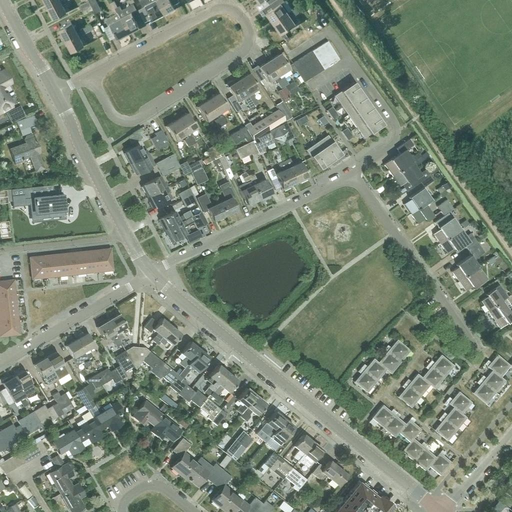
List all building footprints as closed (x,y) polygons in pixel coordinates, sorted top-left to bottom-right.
[(62,5),(66,3),(65,1),(64,0),(60,0),(47,7),(53,18),(66,12),(62,5)] [(88,0),(89,1),(91,5),(92,7),(94,11),(96,13),(101,10),(95,0),(88,0)] [(115,0),(112,2),(110,3),(113,9),(118,6),(115,0)] [(163,13),(156,0),(139,0),(143,6),(145,5),(152,19),(163,13)] [(156,0),(163,13),(174,8),(170,0),(156,0)] [(293,9),(291,6),(286,0),(274,0),(269,4),(272,9),(266,13),(273,23),(287,13),(288,14),(291,11),(293,9)] [(79,6),(81,11),(91,5),(89,1),(79,6)] [(115,13),(116,15),(118,14),(128,32),(139,26),(132,12),(137,9),(134,3),(122,9),(120,5),(118,6),(113,9),(115,13)] [(94,11),(92,7),(91,5),(81,11),(84,16),(94,11)] [(293,15),(300,10),(298,6),(293,9),(291,11),(293,15)] [(108,25),(110,24),(117,37),(128,32),(118,14),(116,15),(115,13),(105,19),(108,25)] [(287,13),(273,23),(280,33),(294,23),(288,14),(287,13)] [(59,29),(65,40),(77,34),(71,23),(59,29)] [(93,29),(92,27),(91,24),(85,27),(87,32),(93,29)] [(102,34),(97,24),(92,27),(93,29),(97,36),(102,34)] [(71,52),(83,45),(77,34),(65,40),(71,52)] [(326,41),(319,46),(326,56),(333,52),(326,41)] [(326,56),(319,46),(315,48),(321,59),(326,56)] [(315,48),(310,51),(316,62),(321,59),(315,48)] [(305,55),(312,65),(316,62),(310,51),(305,55)] [(331,64),(338,60),(333,52),(326,56),(331,64)] [(287,69),(277,54),(267,61),(276,76),(287,69)] [(307,68),(312,65),(305,55),(300,58),(307,68)] [(331,64),(326,56),(321,59),(326,67),(331,64)] [(300,58),(295,61),(302,71),(307,68),(300,58)] [(316,62),(322,70),(326,67),(321,59),(316,62)] [(283,86),(278,79),(276,76),(267,61),(257,67),(266,82),(271,79),(274,84),(276,83),(279,89),(283,86)] [(295,61),(290,64),(297,74),(302,71),(295,61)] [(317,73),(322,70),(316,62),(312,65),(317,73)] [(312,76),(317,73),(312,65),(307,68),(312,76)] [(307,80),(312,76),(307,68),(302,71),(307,80)] [(0,111),(10,106),(4,95),(11,91),(6,83),(8,82),(2,71),(0,72),(0,111)] [(302,83),(307,80),(302,71),(297,74),(302,83)] [(253,97),(250,92),(256,89),(246,74),(236,81),(245,95),(247,99),(252,106),(255,104),(252,97),(253,97)] [(287,84),(282,77),(278,79),(283,86),(287,84)] [(231,80),(224,84),(235,102),(240,99),(243,103),(244,102),(248,108),(252,106),(247,99),(245,95),(236,81),(232,83),(231,80)] [(332,96),(340,106),(358,94),(356,91),(358,90),(352,82),(332,96)] [(289,83),(283,87),(289,96),(294,92),(289,83)] [(279,90),(284,99),(282,100),(284,103),(290,99),(288,96),(283,87),(279,90)] [(359,93),(358,94),(340,106),(347,117),(365,104),(364,102),(365,101),(359,93)] [(216,94),(205,100),(215,115),(225,108),(216,94)] [(205,100),(195,107),(204,122),(215,115),(205,100)] [(280,101),(274,105),(285,121),(291,118),(280,101)] [(367,103),(365,104),(347,117),(354,128),(373,115),(371,112),(372,111),(367,103)] [(333,111),(330,107),(325,110),(325,111),(328,115),(333,111)] [(277,110),(272,113),(261,120),(267,129),(278,122),(283,120),(277,110)] [(331,120),(337,116),(333,111),(328,115),(331,120)] [(194,128),(184,113),(174,120),(183,135),(184,135),(186,138),(190,145),(194,143),(190,136),(191,136),(188,132),(194,128)] [(374,114),(373,115),(354,128),(362,139),(381,126),(378,123),(380,122),(374,114)] [(217,118),(221,126),(222,125),(225,123),(220,116),(217,118)] [(322,116),(316,120),(321,126),(326,122),(322,116)] [(32,117),(15,122),(20,135),(29,132),(27,127),(34,124),(32,117)] [(224,129),(222,125),(221,126),(217,118),(213,121),(220,132),(224,129)] [(173,141),(183,135),(174,120),(164,126),(173,141)] [(247,123),(243,126),(244,129),(245,128),(251,139),(255,137),(267,129),(261,120),(250,127),(247,123)] [(268,133),(273,142),(277,141),(282,142),(292,138),(285,123),(268,131),(268,133)] [(238,130),(228,136),(233,145),(243,138),(245,142),(251,139),(245,128),(244,129),(243,126),(238,130)] [(340,132),(343,136),(348,132),(345,128),(340,132)] [(161,147),(167,143),(160,130),(154,134),(155,136),(149,139),(155,150),(161,147)] [(138,132),(127,138),(130,144),(141,138),(138,132)] [(348,132),(343,136),(346,141),(351,137),(348,132)] [(262,148),(273,142),(268,133),(256,138),(258,142),(252,145),(257,153),(257,155),(264,152),(262,148)] [(326,135),(315,143),(329,162),(336,157),(336,156),(339,153),(326,135)] [(27,142),(15,147),(8,149),(14,164),(20,162),(20,160),(29,157),(34,172),(43,169),(37,153),(39,153),(33,137),(26,139),(27,142)] [(186,138),(182,140),(187,147),(190,145),(186,138)] [(382,165),(384,167),(391,177),(405,167),(412,162),(419,156),(417,153),(412,156),(411,154),(408,157),(404,151),(412,145),(408,140),(394,149),(398,154),(389,160),(382,165)] [(250,154),(251,156),(257,153),(252,145),(251,141),(234,150),(238,160),(250,154)] [(318,170),(329,162),(315,143),(304,150),(318,170)] [(124,153),(123,154),(126,159),(128,158),(130,163),(147,154),(145,150),(141,152),(137,145),(124,152),(124,153)] [(203,165),(210,161),(217,158),(219,157),(217,153),(213,145),(206,149),(210,156),(201,161),(203,165)] [(147,154),(130,163),(132,168),(131,169),(134,175),(136,174),(149,167),(153,165),(147,154)] [(154,163),(158,170),(175,161),(171,154),(161,160),(154,163)] [(222,156),(219,157),(217,158),(222,169),(227,166),(224,160),(228,159),(226,154),(222,155),(222,156)] [(419,156),(412,162),(405,167),(391,177),(398,186),(404,182),(406,184),(415,178),(415,177),(419,175),(413,166),(422,160),(419,156)] [(222,169),(217,158),(210,161),(212,165),(214,164),(218,171),(222,169)] [(182,175),(189,172),(199,167),(203,165),(201,161),(200,159),(196,161),(186,166),(184,161),(177,165),(182,175)] [(288,159),(282,161),(292,183),(297,181),(298,182),(305,179),(304,177),(305,177),(298,162),(289,167),(288,165),(290,163),(288,159)] [(175,161),(158,170),(161,176),(178,167),(175,161)] [(282,170),(273,174),(280,189),(281,188),(282,190),(289,187),(288,185),(292,183),(282,161),(277,164),(278,168),(281,168),(282,170)] [(434,164),(425,170),(429,175),(437,169),(434,164)] [(199,167),(189,172),(195,185),(206,180),(199,167)] [(415,178),(418,182),(429,175),(425,170),(419,175),(415,177),(415,178)] [(257,199),(246,176),(244,172),(239,175),(243,183),(236,186),(238,191),(245,205),(257,199)] [(269,193),(263,180),(256,183),(252,174),(246,176),(257,199),(269,193)] [(432,181),(429,175),(418,182),(422,188),(432,181)] [(142,186),(140,187),(143,193),(146,192),(148,196),(166,187),(163,182),(162,183),(159,176),(142,185),(142,186)] [(224,199),(216,203),(222,216),(234,210),(229,199),(233,197),(225,182),(217,186),(224,199)] [(59,194),(58,193),(58,195),(52,195),(51,185),(9,190),(10,206),(11,206),(11,203),(31,201),(31,204),(32,204),(33,214),(37,214),(37,218),(60,216),(61,219),(59,194)] [(187,188),(191,195),(191,196),(196,194),(192,186),(187,188)] [(166,187),(148,196),(150,201),(148,202),(151,208),(153,207),(154,208),(170,199),(167,193),(168,192),(166,187)] [(176,194),(180,200),(191,195),(187,188),(176,194)] [(408,200),(402,204),(409,214),(423,204),(429,200),(420,188),(414,192),(407,198),(408,200)] [(211,221),(222,216),(216,203),(209,206),(203,194),(195,198),(202,212),(205,210),(211,221)] [(191,195),(180,200),(183,207),(194,201),(191,196),(191,195)] [(446,213),(452,209),(445,199),(435,206),(442,216),(446,213)] [(431,216),(423,204),(409,214),(416,224),(422,219),(424,222),(431,216)] [(159,219),(158,220),(161,226),(163,225),(165,229),(178,223),(183,220),(181,215),(176,218),(172,211),(159,218),(159,219)] [(178,223),(165,229),(167,234),(166,235),(170,243),(171,243),(177,240),(177,237),(184,234),(184,233),(187,232),(184,225),(191,221),(195,228),(205,223),(199,211),(190,216),(183,220),(178,223)] [(188,212),(181,215),(183,220),(190,216),(188,212)] [(438,229),(431,234),(438,244),(458,230),(458,229),(450,217),(450,218),(446,213),(442,216),(433,222),(438,229)] [(196,230),(184,236),(188,243),(200,237),(196,230)] [(458,230),(438,244),(445,254),(452,249),(453,251),(461,246),(463,245),(466,250),(475,243),(469,233),(463,237),(458,230)] [(476,267),(471,261),(483,253),(475,243),(466,250),(469,255),(454,265),(456,267),(450,272),(456,281),(476,267)] [(108,249),(95,251),(97,271),(111,270),(108,249)] [(84,273),(97,271),(95,251),(82,252),(84,273)] [(82,252),(68,254),(71,274),(84,273),(82,252)] [(68,254),(55,255),(57,275),(71,274),(68,254)] [(55,255),(42,257),(44,277),(57,275),(55,255)] [(42,257),(29,258),(31,278),(44,277),(42,257)] [(484,279),(476,267),(456,281),(463,291),(470,287),(471,289),(479,283),(484,279)] [(0,281),(0,295),(13,294),(11,281),(0,281)] [(485,297),(479,301),(486,311),(500,301),(504,298),(506,297),(497,285),(491,289),(484,295),(485,297)] [(13,294),(0,295),(0,308),(14,307),(13,294)] [(500,301),(486,311),(493,321),(498,329),(511,319),(511,308),(504,298),(500,301)] [(0,322),(16,321),(14,307),(0,308),(0,322)] [(106,321),(113,333),(117,340),(122,337),(119,330),(124,327),(116,315),(106,321)] [(169,326),(160,318),(155,323),(150,318),(142,327),(148,333),(151,329),(156,333),(150,340),(155,344),(157,341),(156,341),(169,326)] [(0,335),(17,334),(16,321),(0,322),(0,335)] [(96,327),(95,327),(102,339),(105,338),(108,336),(115,347),(120,344),(117,340),(113,333),(106,321),(105,322),(102,323),(100,321),(95,325),(96,327)] [(179,333),(169,326),(156,341),(157,341),(161,345),(165,340),(170,344),(179,333)] [(84,334),(74,340),(86,359),(91,356),(86,349),(92,346),(84,334)] [(408,350),(395,339),(389,347),(386,345),(383,349),(399,362),(408,350)] [(63,346),(71,358),(75,366),(81,362),(84,367),(89,364),(86,359),(74,340),(63,346)] [(184,357),(178,364),(182,368),(197,349),(188,341),(178,353),(184,357)] [(123,351),(126,356),(132,366),(134,369),(137,347),(131,347),(123,351)] [(134,369),(141,361),(148,352),(143,347),(137,347),(134,369)] [(207,357),(197,349),(182,368),(183,368),(177,375),(181,378),(187,371),(187,372),(190,368),(194,372),(207,357)] [(399,362),(383,349),(380,353),(382,355),(376,362),(386,371),(389,373),(399,362)] [(53,352),(42,358),(54,378),(55,380),(66,373),(53,352)] [(148,352),(141,361),(150,368),(148,371),(153,374),(160,365),(156,361),(158,359),(148,352)] [(430,360),(427,364),(443,377),(452,365),(439,354),(432,362),(430,360)] [(486,360),(483,364),(490,370),(499,377),(508,366),(495,355),(489,363),(486,360)] [(118,366),(113,369),(119,379),(125,376),(122,372),(132,366),(126,356),(115,362),(118,366)] [(44,384),(54,378),(42,358),(32,365),(39,377),(44,384)] [(386,371),(376,362),(372,358),(365,366),(362,364),(359,368),(377,382),(386,371)] [(423,368),(426,370),(420,377),(428,385),(433,389),(443,377),(427,364),(423,368)] [(165,369),(160,365),(153,374),(158,379),(160,376),(169,384),(176,375),(167,367),(165,369)] [(212,380),(206,387),(211,391),(226,372),(216,365),(207,376),(212,380)] [(106,368),(95,375),(100,385),(111,379),(113,383),(119,379),(113,369),(108,372),(106,368)] [(377,382),(359,368),(356,372),(359,374),(352,381),(367,394),(377,382)] [(481,376),(478,379),(481,382),(494,392),(503,381),(499,377),(490,370),(484,378),(481,376)] [(21,371),(11,377),(22,397),(33,390),(21,371)] [(236,380),(226,372),(211,391),(216,395),(222,388),(226,392),(236,380)] [(406,379),(403,383),(419,396),(428,385),(420,377),(415,374),(409,382),(406,379)] [(86,385),(81,388),(87,399),(93,395),(90,391),(100,385),(95,375),(84,381),(86,385)] [(181,378),(177,375),(176,375),(169,384),(178,391),(176,394),(181,398),(189,388),(184,384),(186,382),(181,378)] [(1,383),(0,383),(3,388),(7,396),(10,401),(11,401),(11,402),(17,399),(22,407),(27,404),(22,397),(11,377),(7,380),(5,377),(0,381),(1,383)] [(478,385),(471,393),(485,404),(494,392),(481,382),(478,379),(475,383),(478,385)] [(402,389),(396,397),(409,408),(419,396),(403,383),(400,387),(402,389)] [(206,387),(202,392),(206,396),(210,391),(206,387)] [(3,388),(0,390),(0,396),(4,404),(6,406),(11,403),(11,402),(11,401),(10,401),(7,396),(3,388)] [(81,388),(74,392),(84,409),(91,405),(87,399),(81,388)] [(194,392),(189,388),(181,398),(186,402),(188,399),(198,407),(205,398),(195,390),(194,392)] [(236,411),(240,414),(239,414),(254,395),(245,388),(235,399),(240,403),(235,410),(236,411)] [(211,391),(208,395),(216,402),(219,398),(216,395),(211,391)] [(54,404),(50,406),(56,417),(61,414),(59,409),(69,403),(63,393),(58,396),(56,392),(50,395),(53,399),(52,400),(54,404)] [(448,403),(452,407),(461,414),(471,403),(457,392),(451,399),(448,397),(445,401),(448,403)] [(264,403),(254,395),(239,414),(240,414),(238,416),(244,421),(248,417),(247,414),(250,411),(254,415),(264,403)] [(232,396),(224,405),(227,408),(235,399),(232,396)] [(210,421),(217,412),(219,410),(214,406),(205,398),(198,407),(206,414),(204,417),(210,421)] [(143,418),(152,426),(161,415),(143,400),(131,416),(139,423),(143,418)] [(110,406),(91,418),(98,430),(108,424),(112,430),(121,424),(116,416),(122,412),(115,402),(109,406),(110,406)] [(369,418),(381,427),(394,412),(391,409),(389,411),(381,404),(369,418)] [(92,405),(85,409),(88,413),(95,409),(92,405)] [(44,410),(42,406),(31,412),(37,422),(48,416),(50,420),(56,417),(50,406),(44,410)] [(465,418),(461,414),(452,407),(445,415),(443,412),(440,416),(456,429),(465,418)] [(224,414),(219,410),(217,412),(210,421),(215,425),(224,414)] [(263,423),(258,429),(263,433),(268,437),(283,419),(273,411),(264,422),(263,423)] [(23,422),(18,425),(24,436),(30,432),(40,426),(37,422),(31,412),(21,418),(23,422)] [(381,427),(393,437),(396,433),(404,424),(396,417),(398,415),(394,412),(381,427)] [(179,430),(161,415),(152,426),(148,431),(157,437),(161,432),(171,440),(179,430)] [(439,422),(433,429),(446,440),(456,429),(440,416),(436,420),(439,422)] [(180,417),(175,422),(184,429),(188,424),(180,417)] [(404,424),(396,433),(408,442),(411,438),(419,429),(411,422),(413,420),(410,417),(408,419),(404,424)] [(91,418),(71,430),(78,442),(89,436),(92,441),(102,435),(98,430),(91,418)] [(292,427),(283,419),(268,437),(277,445),(283,438),(292,427)] [(10,425),(0,430),(0,431),(6,441),(16,435),(18,439),(24,436),(18,425),(12,429),(10,425)] [(72,453),(81,447),(78,442),(71,430),(51,442),(59,455),(66,450),(69,455),(72,453)] [(240,431),(233,440),(238,444),(246,435),(240,431)] [(250,439),(246,435),(238,444),(243,448),(250,439)] [(292,457),(296,460),(311,442),(302,435),(292,446),(297,450),(292,457)] [(182,477),(184,476),(195,462),(194,462),(182,452),(189,444),(181,437),(171,450),(179,456),(170,467),(182,477)] [(400,451),(412,461),(425,445),(421,442),(419,445),(411,438),(408,442),(400,451)] [(39,440),(34,443),(40,454),(45,451),(39,440)] [(308,465),(311,462),(321,450),(311,442),(296,460),(301,465),(304,461),(308,465)] [(35,457),(40,454),(34,443),(29,446),(35,457)] [(238,444),(229,456),(233,460),(243,448),(238,444)] [(423,471),(427,466),(434,457),(426,451),(429,448),(425,445),(412,461),(423,471)] [(30,459),(35,457),(29,446),(24,449),(30,459)] [(24,449),(18,452),(24,462),(30,459),(24,449)] [(450,463),(442,456),(444,453),(440,450),(438,453),(438,452),(434,457),(427,466),(439,476),(450,463)] [(18,452),(13,455),(19,465),(24,462),(18,452)] [(270,454),(262,464),(267,467),(274,458),(270,454)] [(13,455),(8,458),(14,468),(19,465),(13,455)] [(274,458),(267,467),(272,471),(273,469),(283,477),(290,468),(276,456),(274,458)] [(194,462),(195,462),(184,476),(196,485),(203,476),(211,483),(219,474),(222,470),(214,464),(211,467),(199,457),(194,462)] [(9,471),(14,468),(8,458),(3,461),(9,471)] [(0,470),(3,474),(9,471),(3,461),(0,462),(0,470)] [(310,473),(304,480),(308,483),(312,478),(311,477),(313,476),(318,480),(323,475),(335,485),(344,474),(338,469),(338,468),(336,463),(332,465),(327,461),(322,467),(317,464),(310,473)] [(50,484),(52,483),(58,493),(70,486),(64,476),(70,473),(64,463),(55,469),(48,472),(47,474),(45,475),(45,477),(49,484),(50,484)] [(262,463),(256,470),(261,474),(267,467),(262,464),(262,463)] [(305,479),(290,468),(283,477),(292,485),(290,487),(295,491),(305,479)] [(223,510),(224,509),(235,495),(223,485),(230,477),(222,470),(219,474),(211,483),(219,489),(210,500),(223,510)] [(331,511),(389,511),(388,510),(390,507),(383,501),(381,502),(357,482),(331,511)] [(76,483),(70,486),(58,493),(68,511),(80,511),(84,510),(82,506),(77,498),(82,495),(81,493),(81,492),(76,483)] [(235,495),(224,509),(228,511),(241,511),(244,509),(247,511),(254,511),(261,504),(253,497),(247,505),(235,495)] [(31,496),(27,500),(33,508),(37,504),(31,496)] [(263,501),(261,504),(254,511),(268,511),(272,508),(263,501)]
